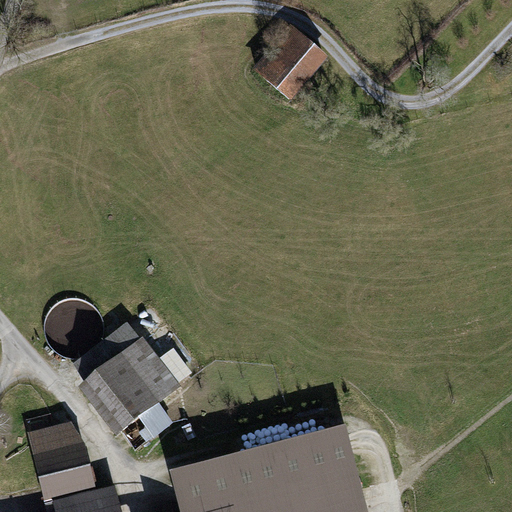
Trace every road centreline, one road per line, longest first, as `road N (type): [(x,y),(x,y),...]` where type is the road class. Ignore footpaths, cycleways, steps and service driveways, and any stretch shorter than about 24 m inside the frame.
road 1 (track): [(0,65),(168,15),(245,6),(307,25),(369,87),(417,102),(455,87),(511,29)]
road 2 (track): [(0,319),(120,461),(138,511)]
